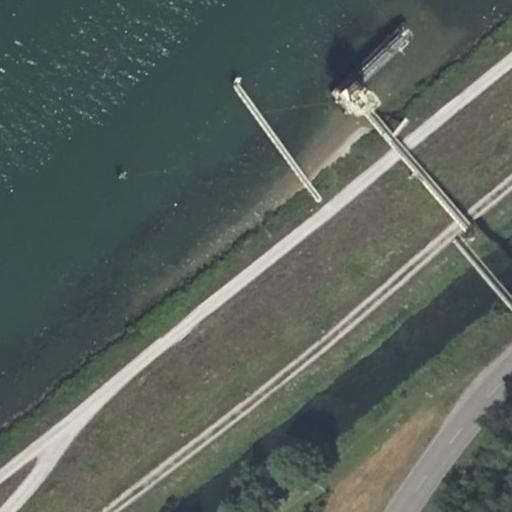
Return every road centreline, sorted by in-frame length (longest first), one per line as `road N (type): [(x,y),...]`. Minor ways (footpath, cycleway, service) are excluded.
road 1 (track): [(511,54),(51,438)]
road 2 (track): [(511,188),(316,359),(108,511)]
road 3 (tertiary): [(511,373),(474,407),(406,511)]
